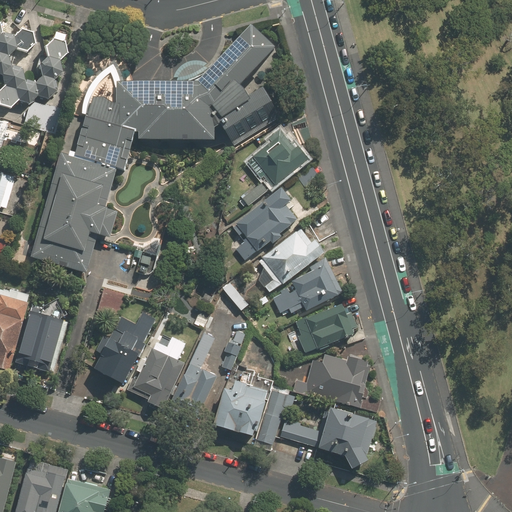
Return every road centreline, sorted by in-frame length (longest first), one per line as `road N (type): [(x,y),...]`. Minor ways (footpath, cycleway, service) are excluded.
road 1 (secondary): [(310,0),(419,412),(430,468),(426,511)]
road 2 (residential): [(364,511),(0,410)]
